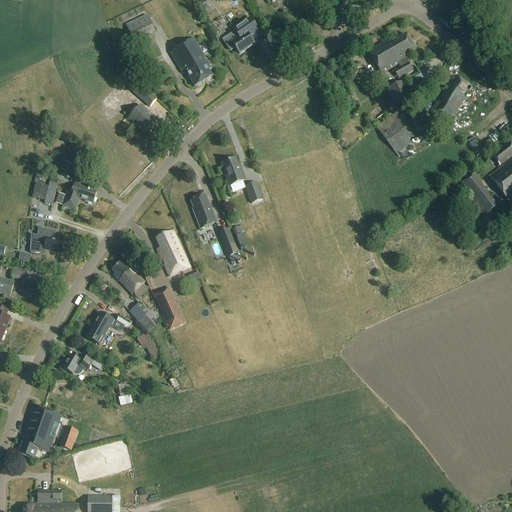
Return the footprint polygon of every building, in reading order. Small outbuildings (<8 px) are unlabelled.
[(198,4),(203,14),(210,11),(206,1),(198,4)] [(155,33),(147,15),(126,25),(134,43),(155,33)] [(259,31),(250,18),(234,30),(240,38),(232,43),(240,55),(254,45),(250,38),(259,31)] [(381,75),(407,62),(406,59),(416,53),(408,37),(397,42),(391,41),(369,52),(381,75)] [(194,38),(171,52),(183,74),(189,76),(195,87),(212,77),(209,71),(211,69),(194,38)] [(351,61),(341,67),(345,73),(355,68),(351,61)] [(408,62),(393,70),(399,80),(413,72),(408,62)] [(472,88),(455,77),(430,114),(445,124),(451,116),(452,117),(453,114),(454,115),(466,98),(463,96),(467,90),(469,92),(472,88)] [(129,88),(150,107),(156,100),(135,81),(129,88)] [(403,81),(385,91),(392,105),(411,96),(403,81)] [(339,97),(346,110),(355,106),(349,93),(339,97)] [(158,123),(141,106),(128,120),(140,131),(142,129),(148,134),(158,123)] [(404,119),(405,118),(400,111),(376,128),(399,158),(414,147),(409,140),(416,135),(404,119)] [(425,117),(417,111),(409,122),(417,128),(425,117)] [(479,138),(470,141),(475,153),(483,150),(479,138)] [(511,161),(502,169),(489,179),(508,203),(511,200),(511,144),(511,143),(492,157),(500,167),(511,158),(511,161)] [(241,172),(236,159),(222,165),(226,176),(225,176),(230,187),(246,181),(242,171),(241,172)] [(60,169),(63,171),(61,176),(72,182),(78,168),(63,162),(60,169)] [(498,207),(473,175),(458,187),(494,232),(503,224),(493,211),(498,207)] [(33,199),(45,201),(45,205),(53,206),(58,181),(51,179),(49,187),(37,184),(33,199)] [(263,200),(256,183),(245,187),(252,204),(263,200)] [(80,201),(80,200),(94,205),(98,194),(89,191),(90,189),(76,185),(73,194),(68,192),(63,207),(76,211),(79,201),(80,201)] [(210,210),(205,197),(191,202),(194,210),(192,210),(200,230),(217,223),(211,209),(210,210)] [(241,227),(234,231),(236,236),(244,233),(241,227)] [(31,236),(30,254),(32,254),(40,254),(45,255),(45,251),(62,254),(64,242),(55,241),(56,233),(39,229),(38,237),(31,236)] [(234,245),(228,230),(219,234),(225,248),(234,245)] [(161,249),(160,250),(157,251),(170,278),(190,269),(173,232),(156,240),(161,249)] [(242,235),(236,237),(241,251),(247,249),(242,235)] [(30,261),(30,252),(19,252),(19,261),(30,261)] [(123,267),(120,264),(112,271),(116,274),(113,277),(119,282),(132,295),(145,283),(126,264),(123,267)] [(12,276),(25,279),(27,270),(14,267),(12,276)] [(0,294),(10,297),(15,284),(0,279),(0,275),(1,275),(2,271),(2,269),(0,268),(0,294)] [(199,281),(193,283),(196,290),(201,288),(199,281)] [(17,286),(13,298),(32,304),(36,292),(17,286)] [(153,296),(170,331),(185,323),(176,304),(175,304),(172,298),(173,297),(169,288),(163,291),(164,293),(159,295),(158,293),(153,296)] [(140,305),(130,314),(138,323),(149,314),(140,305)] [(0,308),(0,341),(2,342),(10,319),(5,317),(8,311),(0,308)] [(114,322),(101,314),(86,338),(99,346),(114,322)] [(121,316),(117,323),(129,331),(133,323),(121,316)] [(146,318),(139,324),(144,330),(152,324),(146,318)] [(141,351),(146,348),(154,362),(162,357),(152,341),(146,334),(135,342),(141,351)] [(93,363),(77,354),(75,359),(71,357),(63,370),(73,376),(76,376),(78,376),(80,376),(81,375),(83,373),(84,371),(87,373),(93,363)] [(179,387),(174,379),(169,382),(174,390),(179,387)] [(61,417),(33,407),(21,440),(23,441),(19,454),(34,460),(38,449),(49,453),(61,417)] [(78,432),(66,428),(59,448),(71,452),(78,432)] [(38,502),(53,502),(53,491),(38,491),(38,502)] [(88,497),(88,511),(111,511),(112,497),(88,497)]
